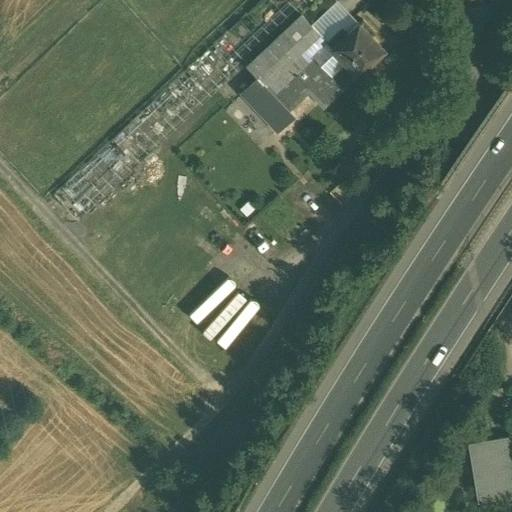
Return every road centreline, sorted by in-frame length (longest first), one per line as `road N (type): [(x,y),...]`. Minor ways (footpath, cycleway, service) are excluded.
road 1 (track): [(361,202),(230,395),(0,159)]
road 2 (motorway): [(511,136),(379,328),(269,511)]
road 3 (motorway): [(321,511),(511,219)]
road 4 (residential): [(456,0),(511,324)]
road 5 (track): [(230,395),(106,511)]
